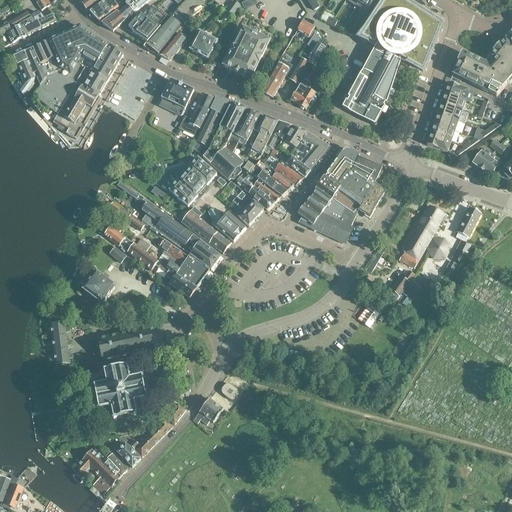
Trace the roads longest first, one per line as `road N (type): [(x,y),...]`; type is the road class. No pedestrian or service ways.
road 1 (residential): [(81,17),(171,74),(261,102),(403,164)]
road 2 (unclassified): [(226,360),(264,271),(284,266),(331,284),(355,263)]
road 3 (residential): [(204,300),(262,228),(282,229),(355,263)]
road 4 (residential): [(403,164),(460,14)]
road 5 (unclassified): [(107,511),(197,403)]
